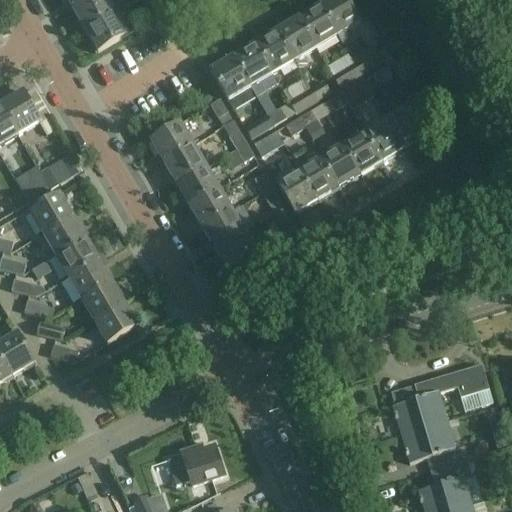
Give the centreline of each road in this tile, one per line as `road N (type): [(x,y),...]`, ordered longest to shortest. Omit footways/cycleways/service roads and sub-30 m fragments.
road 1 (tertiary): [(238,380),(90,118)]
road 2 (residential): [(238,380),(511,291)]
road 3 (residential): [(0,496),(238,380)]
road 4 (tertiary): [(299,511),(238,380)]
